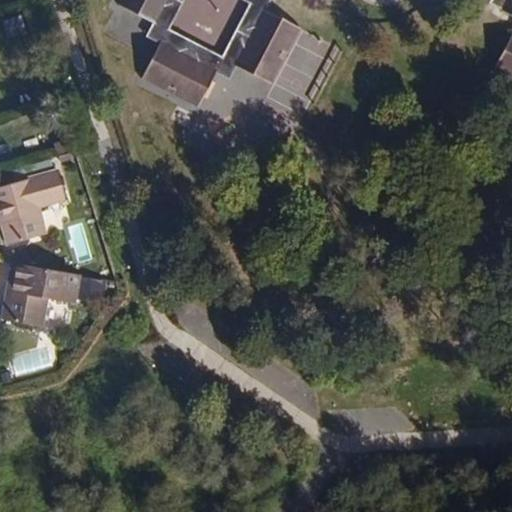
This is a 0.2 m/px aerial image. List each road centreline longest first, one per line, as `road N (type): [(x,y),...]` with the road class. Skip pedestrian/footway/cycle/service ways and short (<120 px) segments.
road 1 (unclassified): [(342,447),(164,328)]
road 2 (unclassified): [(511,436),(342,447)]
